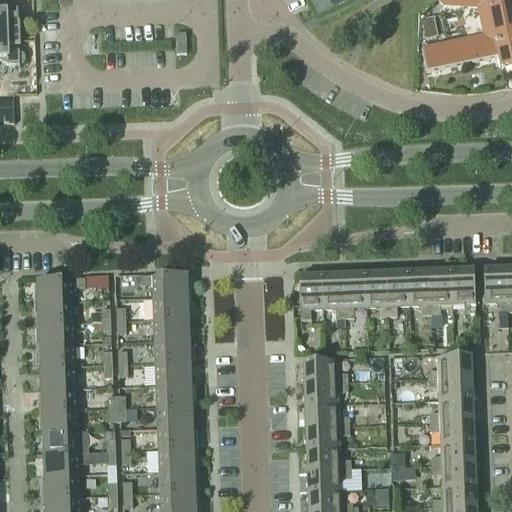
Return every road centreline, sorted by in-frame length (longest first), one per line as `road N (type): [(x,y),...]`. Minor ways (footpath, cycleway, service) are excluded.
road 1 (residential): [(239,37),(269,34),(306,49),(389,106),(459,116),(511,111)]
road 2 (residential): [(256,511),(244,231)]
road 3 (tertiary): [(511,154),(287,164)]
road 4 (tertiary): [(288,199),(511,195)]
road 5 (tertiary): [(0,212),(199,201)]
road 6 (tertiary): [(198,169),(0,175)]
